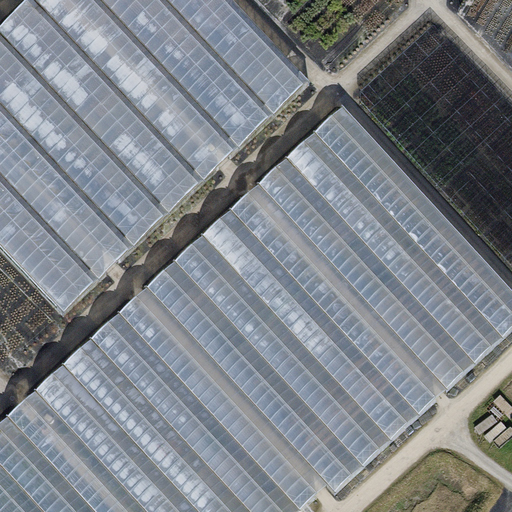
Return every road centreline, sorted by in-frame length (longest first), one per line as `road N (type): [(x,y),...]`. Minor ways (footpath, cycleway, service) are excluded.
road 1 (track): [(0,407),(433,0)]
road 2 (track): [(335,90),(511,278)]
road 3 (track): [(346,511),(511,356)]
road 4 (track): [(335,90),(247,0)]
